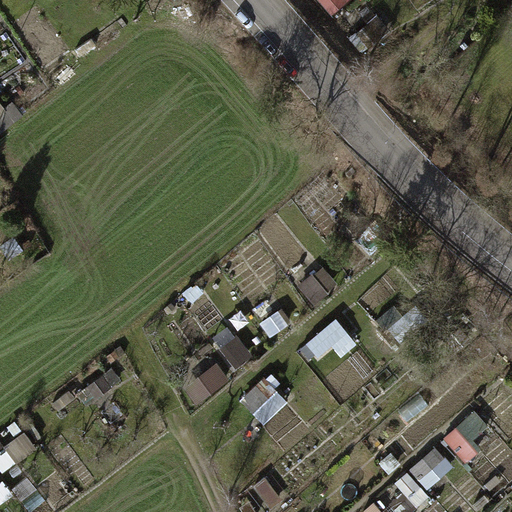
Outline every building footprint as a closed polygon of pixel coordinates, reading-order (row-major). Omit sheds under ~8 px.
[(323,0),(334,13),(349,0),(323,0)] [(16,89),(21,95),(25,92),(20,86),(16,89)] [(4,106),(0,100),(0,134),(25,115),(13,100),(4,106)] [(330,212),(334,216),(338,212),(334,208),(330,212)] [(356,237),(370,254),(391,235),(377,219),(356,237)] [(0,245),(9,259),(24,249),(15,235),(0,245)] [(297,285),(314,306),(331,292),(329,290),(338,282),(324,265),(314,273),(313,271),(297,285)] [(274,310),(266,299),(252,309),(260,320),(274,310)] [(177,307),(173,301),(164,307),(169,313),(177,307)] [(282,307),(260,323),(270,336),(292,321),(282,307)] [(229,336),(218,345),(238,371),(250,362),(229,336)] [(210,342),(199,350),(204,356),(214,348),(210,342)] [(217,361),(183,386),(197,404),(231,379),(217,361)] [(112,367),(77,392),(87,405),(122,380),(112,367)] [(264,375),(239,401),(252,413),(255,409),(265,418),(280,403),(271,394),(277,388),(264,375)] [(54,402),(60,410),(75,398),(69,390),(54,402)] [(51,401),(48,398),(40,404),(43,407),(51,401)] [(394,412),(408,427),(420,415),(406,400),(394,412)] [(446,446),(449,443),(464,461),(462,463),(469,471),(473,467),(467,460),(482,448),(474,438),(489,425),(475,409),(443,436),(444,438),(441,440),(446,446)] [(7,426),(14,435),(22,428),(15,420),(7,426)] [(27,425),(37,440),(43,436),(33,421),(27,425)] [(24,429),(4,444),(0,439),(0,467),(3,471),(16,461),(17,463),(38,448),(24,429)] [(454,466),(436,445),(410,468),(428,489),(454,466)] [(394,453),(384,462),(391,470),(402,461),(394,453)] [(10,471),(15,477),(24,471),(19,465),(10,471)] [(412,511),(431,495),(407,470),(395,481),(404,490),(383,509),(385,511),(386,511),(412,511)] [(496,474),(484,484),(490,490),(501,479),(496,474)] [(12,488),(22,501),(38,488),(28,476),(12,488)] [(254,484),(271,507),(283,498),(265,476),(254,484)] [(0,503),(12,495),(0,479),(0,503)] [(38,490),(23,503),(30,511),(32,511),(47,500),(38,490)] [(491,500),(485,493),(473,502),(479,509),(491,500)] [(240,507),(242,511),(258,511),(250,500),(240,507)] [(382,511),(373,501),(361,511),(382,511)]
